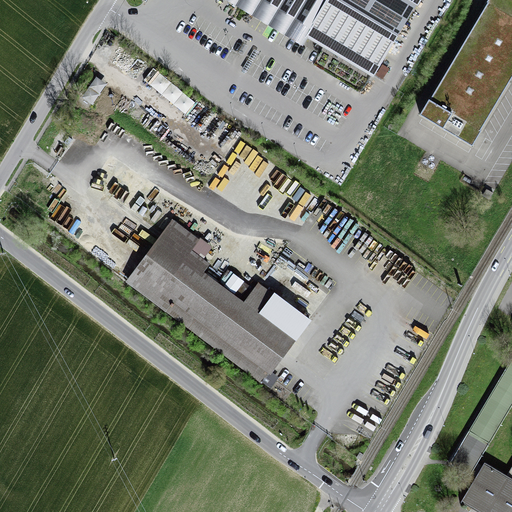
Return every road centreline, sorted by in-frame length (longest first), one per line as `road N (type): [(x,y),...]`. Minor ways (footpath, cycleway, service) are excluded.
road 1 (residential): [(371,511),(0,236)]
road 2 (secondary): [(377,511),(511,244)]
road 3 (residential): [(0,175),(110,0)]
road 4 (unknown): [(345,281),(398,312),(358,384)]
